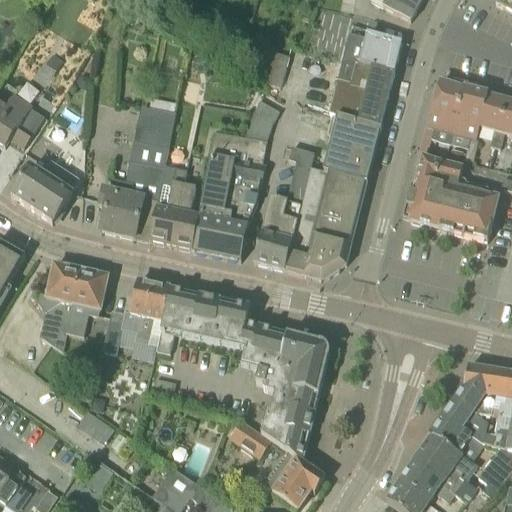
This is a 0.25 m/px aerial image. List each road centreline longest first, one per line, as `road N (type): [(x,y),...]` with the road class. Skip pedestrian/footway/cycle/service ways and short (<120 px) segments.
road 1 (secondary): [(359,314),(51,246),(0,216)]
road 2 (residential): [(359,314),(447,0)]
road 3 (tertiary): [(343,511),(384,444),(415,329)]
